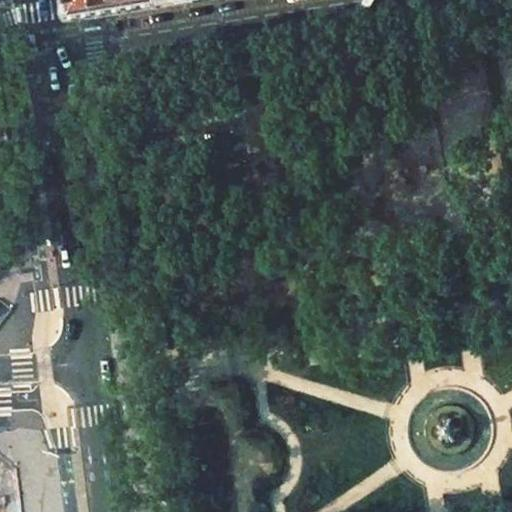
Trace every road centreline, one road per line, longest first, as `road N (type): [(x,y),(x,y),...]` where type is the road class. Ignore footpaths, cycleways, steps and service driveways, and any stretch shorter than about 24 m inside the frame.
road 1 (secondary): [(382,5),(54,57)]
road 2 (primary): [(54,57),(92,366)]
road 3 (primary): [(92,366),(109,511)]
